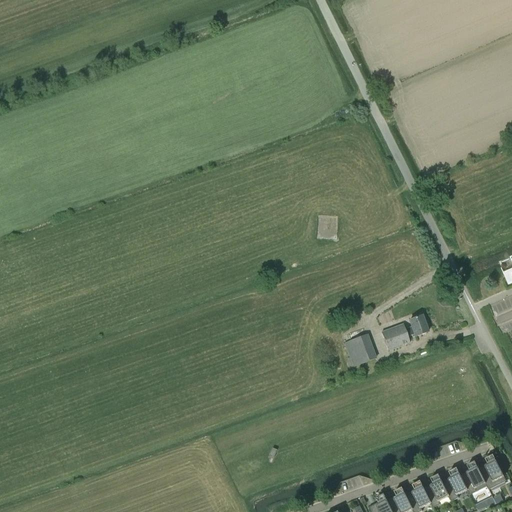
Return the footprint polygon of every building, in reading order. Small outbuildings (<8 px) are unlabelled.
[(508,285),(511,282),(511,281),(508,273),(503,275),(508,285)] [(411,328),(404,330),(403,325),(381,334),(388,352),(409,344),(407,338),(414,335),(415,338),(428,333),(422,317),(409,322),(411,328)] [(366,336),(344,343),(353,368),(374,360),(366,336)] [(487,464),(478,469),(486,484),(485,485),(488,491),(506,482),(501,472),(503,471),(499,464),(497,465),(493,456),(485,460),(487,464)] [(486,484),(478,469),(475,462),(467,466),(469,471),(460,475),(468,491),(467,491),(469,496),(477,492),(475,489),(485,485),(486,484)] [(468,491),(460,475),(457,469),(449,473),(451,477),(442,482),(449,497),(449,498),(451,502),(459,499),(457,496),(467,491),(468,491)] [(449,497),(442,482),(438,476),(430,480),(433,484),(423,488),(431,504),(433,509),(440,505),(439,502),(449,498),(449,497)] [(342,492),(359,485),(356,477),(338,483),(342,492)] [(414,490),(405,495),(413,510),(412,511),(421,511),(422,511),(421,509),(431,504),(423,488),(420,482),(412,486),(414,490)] [(396,497),(387,501),(392,511),(409,511),(412,511),(413,510),(405,495),(402,489),(394,493),(396,497)] [(392,511),(387,501),(384,495),(376,499),(378,503),(368,508),(370,511),(392,511)] [(484,502),(475,506),(478,511),(488,508),(484,502)]
